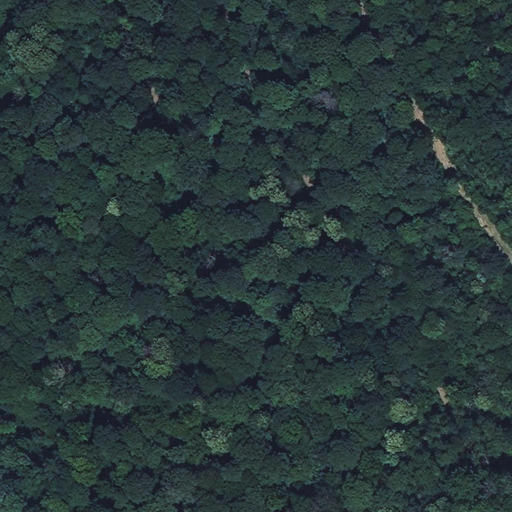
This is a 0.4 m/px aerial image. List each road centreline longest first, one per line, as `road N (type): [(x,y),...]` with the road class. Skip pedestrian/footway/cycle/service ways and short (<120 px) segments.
road 1 (track): [(511,502),(240,0)]
road 2 (track): [(359,0),(464,207),(511,261)]
